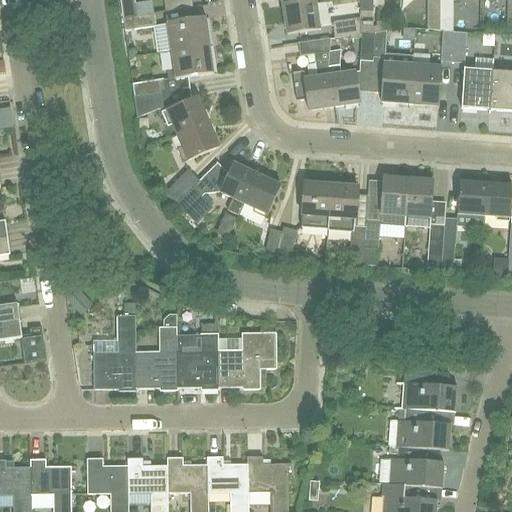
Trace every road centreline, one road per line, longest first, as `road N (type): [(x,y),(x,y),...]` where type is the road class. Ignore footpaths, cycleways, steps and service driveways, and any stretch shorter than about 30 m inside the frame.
road 1 (residential): [(315,301),(197,277),(137,216),(114,175),(87,0)]
road 2 (residential): [(67,422),(13,8),(20,0)]
road 3 (residential): [(511,153),(272,128),(253,111),(241,80),(238,0)]
road 4 (residential): [(67,422),(283,417),(304,391),(315,301)]
road 5 (residential): [(511,311),(315,301)]
